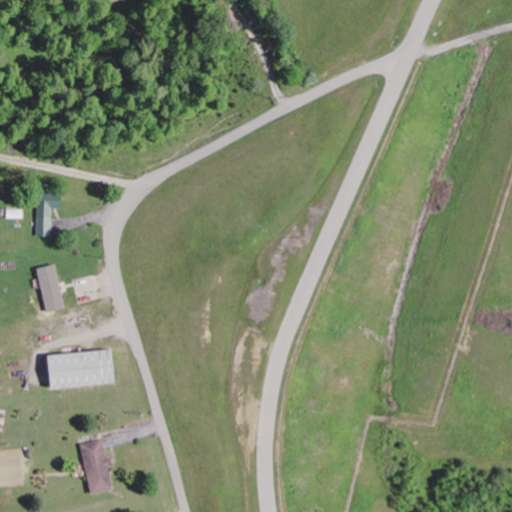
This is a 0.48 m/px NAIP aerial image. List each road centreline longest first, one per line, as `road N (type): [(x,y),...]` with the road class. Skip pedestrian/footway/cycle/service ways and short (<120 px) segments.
road 1 (residential): [(428,54),(312,96),(154,178),(120,205),(111,231),(115,268),(185,511)]
road 2 (residential): [(433,0),(271,379),(266,511)]
